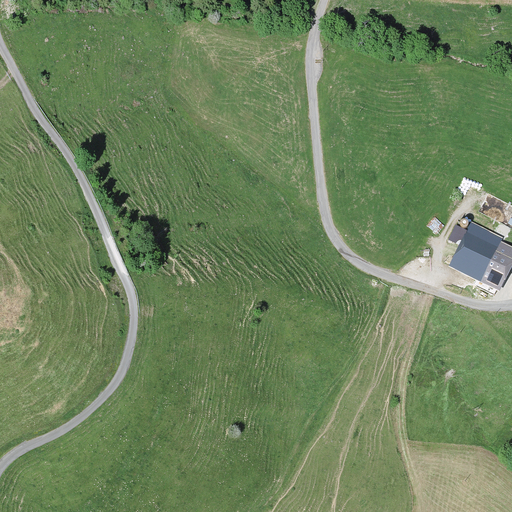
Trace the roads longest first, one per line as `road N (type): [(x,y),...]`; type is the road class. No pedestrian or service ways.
road 1 (unclassified): [(0,466),(83,415),(125,370),(130,334),(126,285),(88,189),(39,119),(0,40)]
road 2 (unclassified): [(325,0),(310,56),(327,226),(368,269),(459,301),(511,304)]
